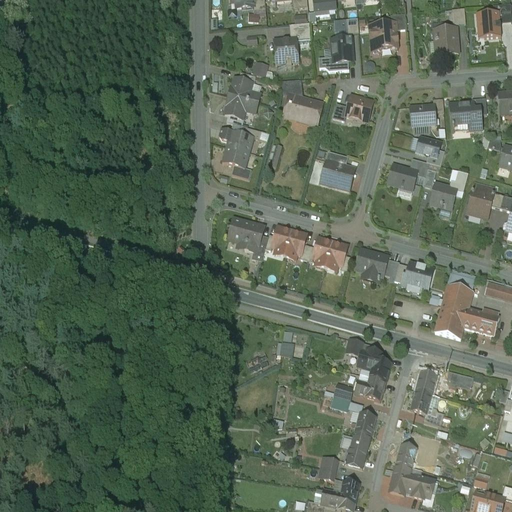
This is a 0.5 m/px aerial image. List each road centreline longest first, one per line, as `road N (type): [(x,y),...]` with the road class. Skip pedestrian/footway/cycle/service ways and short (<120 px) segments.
road 1 (track): [(41,238),(96,511)]
road 2 (residential): [(355,232),(397,84),(511,74)]
road 3 (secondary): [(198,284),(413,344)]
road 4 (secondary): [(0,227),(198,284)]
road 5 (residential): [(200,195),(198,0)]
road 6 (residential): [(413,344),(374,505)]
road 7 (residential): [(355,232),(511,275)]
road 8 (residential): [(200,195),(355,232)]
